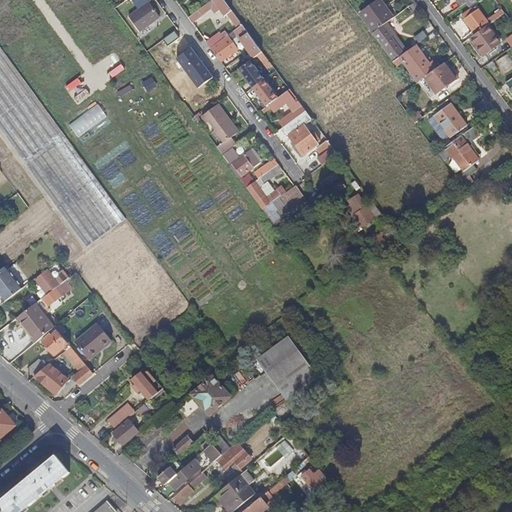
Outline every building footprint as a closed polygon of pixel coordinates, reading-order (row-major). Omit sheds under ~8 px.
[(137,8),(147,1),(146,0),(131,0),(132,1),(137,8)] [(225,17),(227,15),(238,29),(243,25),(223,0),(213,0),(213,1),(225,17)] [(373,33),(385,24),(394,17),(381,0),(374,0),(358,12),(373,33)] [(149,3),(129,17),(140,32),(160,18),(149,3)] [(192,23),(209,11),(205,6),(189,18),(192,23)] [(212,10),(199,19),(202,23),(215,14),(212,10)] [(475,35),(487,27),(489,25),(478,10),(464,20),(473,31),(475,35)] [(392,60),(401,54),(389,38),(394,35),(385,24),(373,33),(392,60)] [(221,62),(238,50),(232,42),(236,38),(236,37),(237,36),(255,59),(258,56),(262,61),(263,61),(267,58),(243,25),(238,29),(228,36),(229,37),(217,46),(216,46),(211,49),(221,62)] [(489,56),(499,49),(497,46),(500,44),(487,27),(475,35),(473,37),(470,39),(482,56),(487,53),(489,56)] [(216,46),(224,40),(220,34),(219,32),(206,42),(211,49),(216,46)] [(394,63),(407,53),(394,35),(389,38),(401,54),(392,60),(394,63)] [(394,63),(393,63),(396,68),(402,63),(417,84),(424,79),(435,71),(438,69),(432,62),(429,64),(416,46),(408,53),(407,53),(394,63)] [(105,235),(126,219),(0,47),(0,128),(88,248),(105,235)] [(511,56),(509,53),(498,60),(506,72),(511,68),(511,56)] [(269,70),(273,67),(267,58),(263,61),(269,70)] [(438,69),(424,79),(436,95),(458,78),(454,72),(452,74),(448,69),(444,64),(438,69)] [(181,96),(193,87),(194,86),(183,71),(172,80),(169,82),(180,97),(181,96)] [(169,82),(172,80),(166,72),(163,74),(169,82)] [(268,106),(290,90),(285,83),(263,98),(268,106)] [(185,102),(198,93),(193,87),(181,96),(185,102)] [(273,113),(286,103),(295,97),(290,90),(268,106),(273,113)] [(293,113),(302,106),(295,97),(286,103),(293,113)] [(100,103),(71,124),(80,136),(109,115),(100,103)] [(467,126),(451,104),(434,117),(450,139),(467,126)] [(232,149),(237,145),(231,138),(236,134),(227,122),(229,120),(219,105),(203,117),(208,124),(211,122),(217,131),(214,133),(223,144),(218,148),(223,156),(232,149)] [(283,129),(306,112),(302,106),(293,113),(280,124),(283,129)] [(303,156),(318,145),(317,144),(321,141),(314,133),(311,135),(305,126),(313,120),(306,112),(283,129),(303,156)] [(236,134),(239,132),(229,120),(227,122),(236,134)] [(473,165),(479,161),(467,145),(480,136),(474,128),(437,155),(445,165),(450,161),(448,158),(452,156),(464,172),(455,178),(459,185),(477,171),(473,165)] [(0,164),(13,155),(0,137),(0,164)] [(328,163),(338,155),(328,141),(317,149),(321,153),(328,163)] [(241,177),(260,163),(251,151),(239,160),(234,153),(235,152),(232,149),(223,156),(247,188),(254,183),(248,175),(243,179),(241,177)] [(260,163),(262,161),(253,149),(251,151),(260,163)] [(315,172),(328,163),(321,153),(308,163),(315,172)] [(267,173),(278,165),(274,160),(263,168),(264,169),(267,173)] [(42,194),(18,161),(3,171),(27,204),(42,194)] [(271,179),(282,171),(278,165),(267,173),(263,176),(260,178),(257,181),(260,184),(270,177),(271,179)] [(254,183),(247,188),(263,210),(267,207),(263,201),(262,199),(265,196),(255,182),(254,183)] [(288,212),(305,199),(296,186),(294,187),(281,197),(273,203),(267,207),(263,210),(271,220),(278,215),(276,213),(284,206),(288,212)] [(273,203),(281,197),(277,191),(268,197),(273,203)] [(0,219),(23,202),(18,194),(0,207),(0,219)] [(368,228),(372,225),(371,224),(375,221),(375,220),(383,215),(374,204),(367,208),(359,195),(352,200),(354,204),(348,208),(354,216),(349,219),(354,227),(358,223),(362,229),(367,226),(368,228)] [(267,207),(273,203),(268,197),(263,201),(267,207)] [(55,213),(44,199),(0,233),(0,249),(3,254),(55,213)] [(280,218),(288,212),(284,206),(276,213),(278,215),(280,218)] [(275,226),(282,221),(280,218),(278,215),(271,220),(275,226)] [(358,232),(362,229),(358,223),(354,227),(358,232)] [(362,255),(370,250),(367,246),(359,252),(362,255)] [(0,271),(0,298),(4,304),(24,288),(7,267),(0,271)] [(48,296),(60,286),(47,271),(36,280),(48,296)] [(50,307),(66,295),(60,286),(48,296),(43,299),(50,307)] [(29,332),(46,318),(36,305),(18,318),(29,332)] [(49,333),(54,329),(46,318),(29,332),(37,343),(49,333)] [(66,331),(60,324),(55,328),(61,335),(66,331)] [(113,342),(99,325),(77,344),(89,359),(103,347),(105,349),(113,342)] [(55,356),(66,347),(69,350),(71,348),(61,335),(55,328),(54,329),(49,333),(52,336),(44,342),(55,356)] [(290,338),(259,361),(287,400),(318,378),(290,338)] [(80,387),(94,375),(71,348),(69,350),(65,353),(82,373),(74,379),(80,387)] [(35,377),(46,368),(40,360),(28,369),(35,377)] [(56,394),(68,380),(49,366),(46,368),(35,377),(56,394)] [(150,401),(158,394),(151,386),(156,381),(148,371),(144,374),(142,372),(133,380),(137,385),(141,391),(150,401)] [(213,377),(192,396),(211,416),(231,398),(213,377)] [(115,431),(136,413),(129,405),(109,422),(115,431)] [(142,417),(150,410),(145,405),(138,411),(142,417)] [(0,442),(17,428),(4,412),(0,414),(0,442)] [(129,422),(113,435),(116,438),(120,442),(123,446),(138,433),(129,422)] [(188,438),(174,451),(179,456),(193,444),(188,438)] [(223,456),(231,450),(221,438),(213,445),(223,456)] [(241,470),(253,460),(239,444),(218,462),(226,472),(232,467),(235,464),(241,470)] [(215,463),(223,456),(213,445),(205,452),(215,463)] [(170,483),(189,466),(196,460),(190,452),(159,479),(166,487),(170,483)] [(0,511),(26,511),(52,491),(71,475),(57,458),(44,469),(41,465),(33,471),(36,475),(9,497),(6,494),(0,498),(0,500),(3,503),(0,505),(0,511)] [(273,497),(311,466),(307,461),(269,493),(273,497)] [(239,476),(243,473),(241,470),(235,464),(232,467),(236,472),(232,476),(235,480),(239,476)] [(183,483),(194,473),(189,466),(170,483),(177,491),(185,485),(183,483)] [(320,471),(314,475),(310,470),(302,476),(317,494),(330,483),(320,471)] [(239,476),(247,486),(254,480),(246,471),(243,473),(239,476)] [(193,490),(207,477),(203,473),(175,498),(180,505),(194,493),(193,490)] [(185,485),(196,475),(194,473),(183,483),(185,485)] [(230,511),(233,511),(254,494),(247,486),(239,476),(235,480),(216,496),(230,511)] [(261,511),(268,507),(275,501),(273,497),(269,493),(245,511),(261,511)] [(116,511),(117,511),(107,501),(94,511),(116,511)]
